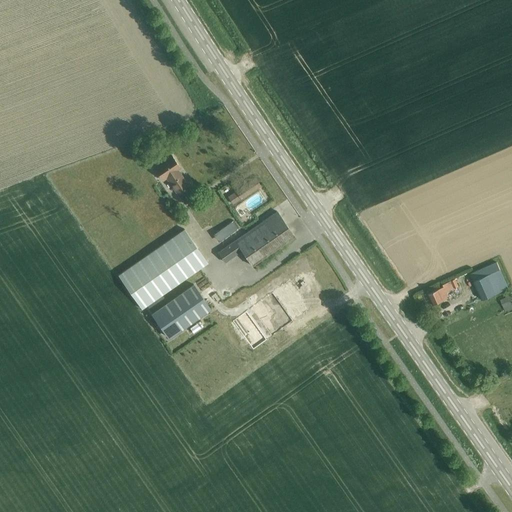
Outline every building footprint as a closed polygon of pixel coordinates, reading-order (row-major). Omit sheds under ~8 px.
[(181,168),(171,153),(153,166),(163,180),(167,178),(177,192),(189,184),(179,169),(181,168)] [(255,180),(235,193),(240,201),(260,187),(255,180)] [(250,267),(288,240),(293,237),(277,213),(218,254),(225,264),(241,253),(250,267)] [(233,220),(213,234),(218,241),(238,228),(233,220)] [(184,229),(168,240),(118,275),(141,309),(207,262),(184,229)] [(508,288),(497,262),(470,274),(482,299),(508,288)] [(457,286),(454,279),(442,285),(443,287),(427,295),(432,305),(448,298),(445,292),(457,286)] [(310,308),(289,280),(232,321),(253,349),(310,308)] [(193,284),(152,313),(169,338),(210,309),(193,284)]
